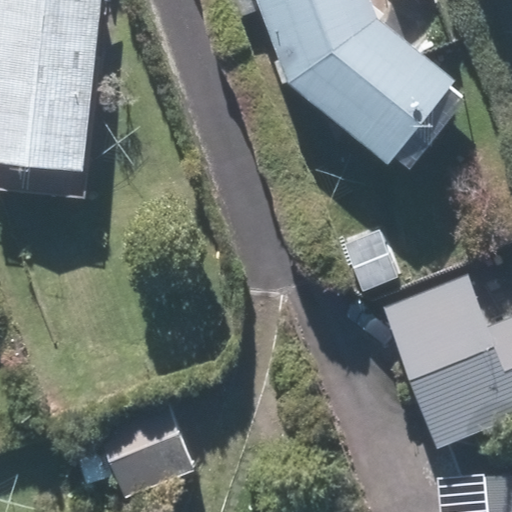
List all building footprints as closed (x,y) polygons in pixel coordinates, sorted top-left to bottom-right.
[(0,0),(0,156),(88,165),(103,0),(0,0)] [(456,76),(380,17),(373,0),(259,0),(288,78),(392,158),(456,76)] [(385,304),(440,442),(511,413),(511,312),(488,322),(468,271),(385,304)] [(97,424),(125,495),(196,467),(167,396),(97,424)] [(511,511),(511,471),(486,474),(489,511),(511,511)]
